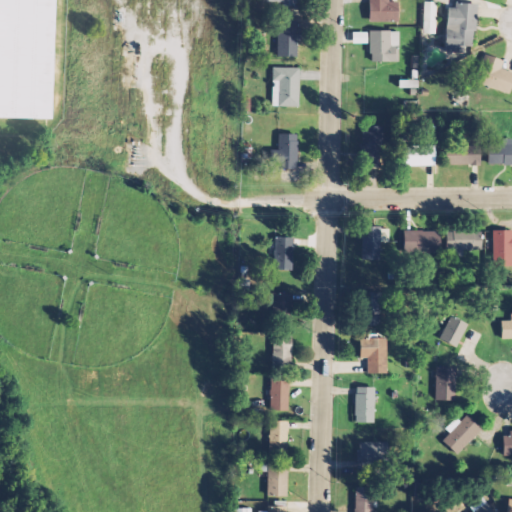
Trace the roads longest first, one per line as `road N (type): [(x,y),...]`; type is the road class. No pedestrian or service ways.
road 1 (residential): [(332,0),(317,511)]
road 2 (residential): [(511,196),(243,200)]
